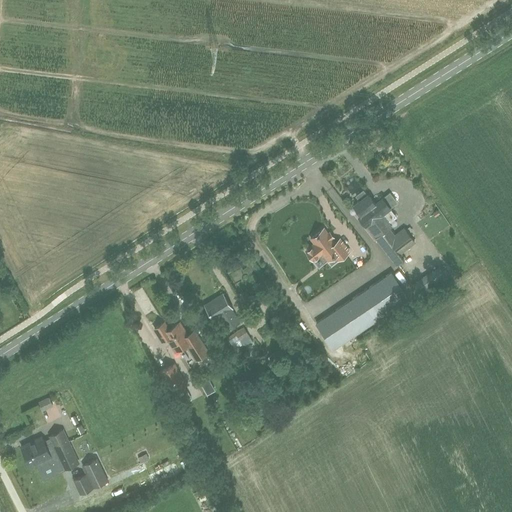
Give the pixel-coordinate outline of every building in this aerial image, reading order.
[(375,239),(376,239),(389,228),(391,227),(382,214),(397,203),(389,193),(375,204),(368,195),(367,196),(363,191),(356,196),(360,201),(354,206),(361,215),(358,217),(375,239)] [(389,228),(376,239),(397,265),(404,260),(399,253),(414,242),(405,229),(395,236),(389,228)] [(324,229),(311,239),(314,244),(311,246),(312,246),(307,250),(306,251),(307,251),(313,259),(313,260),(314,260),(319,256),(319,255),(322,253),(323,253),(324,251),(326,254),(329,258),(334,255),(337,260),(349,251),(340,239),(335,243),(332,239),(333,238),(329,233),(328,234),(324,229)] [(365,261),(356,269),(361,275),(370,268),(365,261)] [(439,267),(441,271),(436,275),(440,282),(446,278),(439,267)] [(316,323),(333,349),(408,298),(391,273),(316,323)] [(426,291),(420,281),(414,285),(414,284),(413,284),(420,295),(426,291)] [(228,328),(239,322),(232,310),(223,294),(205,305),(214,319),(220,315),(228,328)] [(175,351),(186,344),(196,360),(208,352),(194,331),(188,335),(180,323),(169,330),(164,322),(154,328),(163,341),(167,338),(175,351)] [(236,350),(243,345),(252,340),(243,327),(228,338),(236,350)] [(174,365),(162,371),(174,395),(186,388),(174,365)] [(206,375),(199,379),(207,394),(214,390),(206,375)] [(65,469),(79,463),(63,430),(49,437),(53,445),(47,448),(41,437),(21,447),(31,467),(52,457),(51,456),(57,454),(65,469)] [(90,495),(89,495),(92,503),(108,495),(114,493),(110,485),(104,488),(96,492),(94,487),(107,480),(96,457),(81,465),(85,473),(72,479),(79,494),(88,490),(90,495)] [(67,509),(79,505),(77,501),(66,505),(67,509)]
